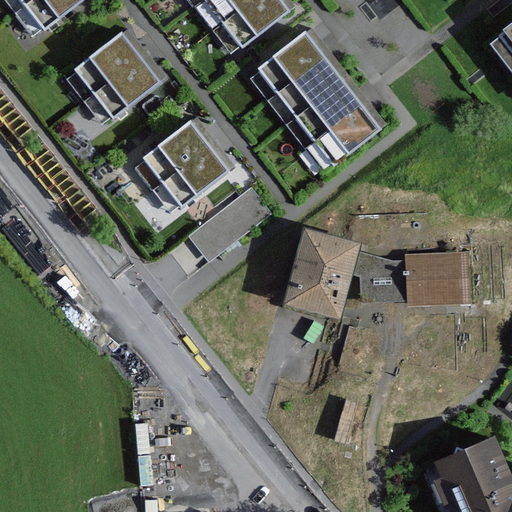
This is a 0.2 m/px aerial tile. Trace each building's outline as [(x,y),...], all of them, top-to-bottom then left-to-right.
[(5,0),(35,39),(88,0),(5,0)] [(287,0),(205,0),(246,52),(297,13),(287,0)] [(313,31),(259,71),(331,168),(385,128),(313,31)] [(511,31),(493,46),(511,70),(511,31)] [(128,35),(75,75),(112,124),(165,84),(128,35)] [(196,126),(144,165),(182,217),(235,177),(196,126)] [(501,285),(418,176),(361,224),(444,332),(501,285)] [(271,217),(252,192),(193,239),(202,251),(212,263),(271,217)] [(347,440),(405,394),(320,286),(268,336),(347,440)] [(439,463),(459,511),(511,511),(511,493),(511,494),(508,487),(511,485),(511,482),(508,473),(493,439),(467,451),(457,446),(453,457),(439,463)]
